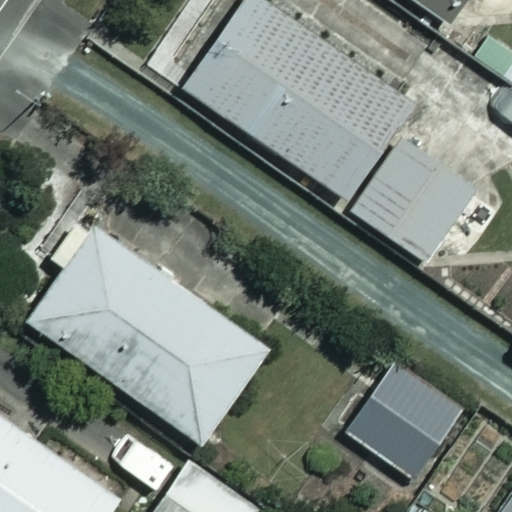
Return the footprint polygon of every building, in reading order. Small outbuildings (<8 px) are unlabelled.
[(277,0),(240,0),(190,76),(359,186),(420,93),(277,0)] [(435,0),(457,14),(466,0),(435,0)] [(409,115),(355,203),(434,252),(488,163),(409,115)] [(105,216),(38,313),(213,433),(280,336),(105,216)] [(394,352),(346,426),(417,471),(465,397),(394,352)] [(0,398),(0,511),(106,511),(127,482),(0,398)] [(196,455),(154,511),(265,511),(269,508),(196,455)] [(511,511),(511,492),(498,511),(511,511)]
